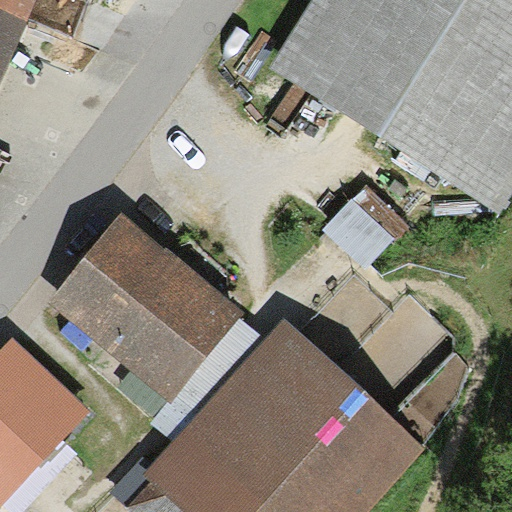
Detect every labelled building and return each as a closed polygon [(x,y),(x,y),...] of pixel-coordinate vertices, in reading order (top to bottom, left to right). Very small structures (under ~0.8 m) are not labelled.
[(0,0),(0,83),(36,0),(0,0)] [(511,0),(315,0),(272,68),(494,211),(511,183),(511,0)] [(63,320),(53,331),(157,420),(177,396),(242,322),(246,317),(165,248),(162,251),(123,218),(47,306),(63,320)] [(242,322),(177,396),(202,415),(266,341),(242,322)] [(281,325),(266,341),(202,415),(148,478),(155,484),(132,510),(135,511),(364,511),(422,447),(281,325)] [(0,511),(73,511),(59,495),(90,468),(63,443),(90,413),(12,341),(0,354),(0,511)]
